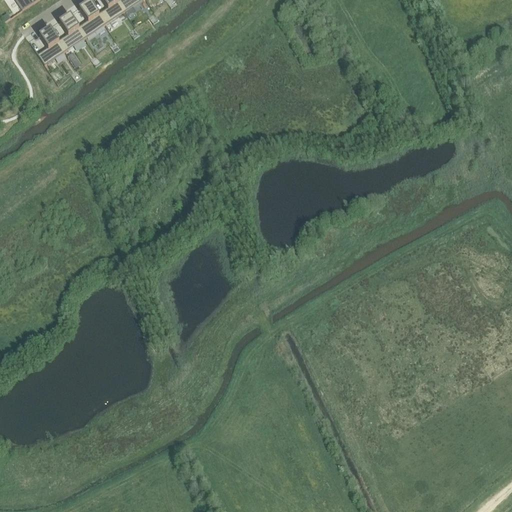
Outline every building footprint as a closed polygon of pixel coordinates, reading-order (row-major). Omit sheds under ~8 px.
[(13,0),(22,13),(35,4),(34,4),(31,0),(13,0)] [(98,17),(105,28),(125,14),(118,4),(118,3),(115,0),(100,0),(107,11),(98,17)] [(123,0),(118,3),(118,4),(125,14),(145,1),(144,0),(123,0)] [(78,30),(85,41),(105,28),(98,17),(90,5),(79,12),(87,24),(78,30)] [(11,20),(8,16),(1,20),(4,25),(11,20)] [(58,43),(58,44),(65,54),(85,41),(78,30),(70,18),(59,25),(67,37),(58,43)] [(38,57),(45,68),(65,54),(58,44),(58,43),(50,31),(39,38),(48,51),(38,57)]
